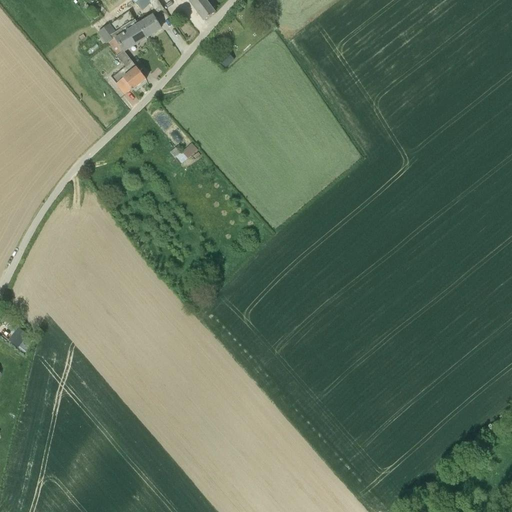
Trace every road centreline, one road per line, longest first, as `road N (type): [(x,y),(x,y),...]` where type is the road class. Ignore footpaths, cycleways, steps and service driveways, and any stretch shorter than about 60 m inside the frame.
road 1 (unclassified): [(0,291),(56,191),(233,0)]
road 2 (track): [(511,413),(402,511)]
